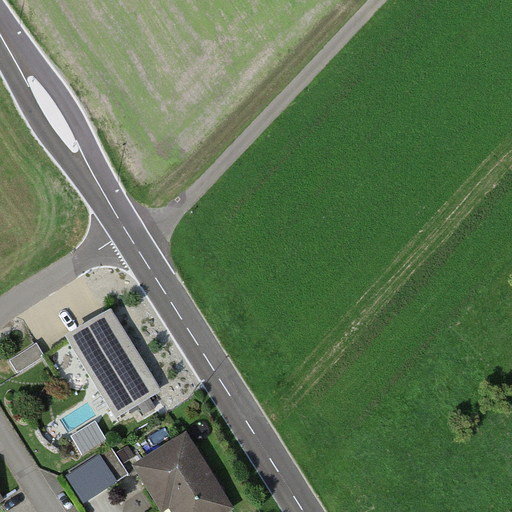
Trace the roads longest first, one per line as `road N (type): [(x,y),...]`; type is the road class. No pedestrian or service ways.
road 1 (track): [(130,233),(191,197),(374,0)]
road 2 (secondary): [(303,511),(130,233)]
road 3 (secondary): [(130,233),(0,28)]
road 4 (residential): [(0,313),(130,233)]
